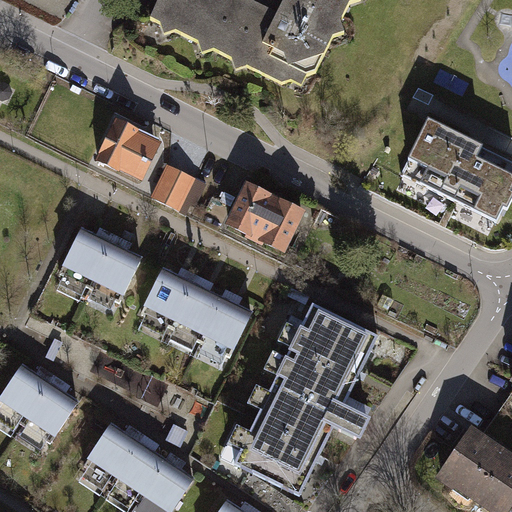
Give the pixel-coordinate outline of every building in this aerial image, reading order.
[(284,0),(277,14),(247,0),(158,0),(147,24),(280,88),(315,77),(331,45),(345,40),(340,25),(347,10),(360,5),(358,0),(284,0)] [(511,185),(511,164),(429,122),(403,173),(496,221),(504,205),(509,207),(511,200),(511,191),(510,190),(511,185)] [(159,145),(113,124),(94,166),(140,187),(159,145)] [(205,185),(167,167),(152,197),(190,216),(205,185)] [(304,215),(245,186),(223,231),(283,260),(304,215)] [(114,245),(83,230),(63,271),(94,286),(114,245)] [(145,261),(114,245),(94,286),(125,301),(145,261)] [(195,284),(164,270),(143,313),(174,328),(195,284)] [(225,299),(195,284),(174,328),(204,342),(225,299)] [(255,314),(225,299),(204,342),(234,357),(255,314)] [(343,404),(376,335),(314,306),(302,331),(290,325),(281,344),(293,350),(289,359),(276,353),(268,371),(280,377),(273,393),(259,387),(250,405),(264,412),(253,435),(238,427),(229,445),(245,453),(239,464),(303,494),(335,426),(360,438),(370,417),(343,404)] [(0,405),(26,423),(52,385),(24,367),(0,401),(0,405)] [(54,442),(80,404),(52,385),(26,423),(54,442)] [(85,465),(113,483),(140,444),(113,425),(85,465)] [(511,511),(511,458),(470,431),(436,482),(481,511),(511,511)] [(113,483),(140,502),(167,462),(140,444),(113,483)] [(140,502),(154,511),(173,511),(195,481),(167,462),(140,502)] [(244,511),(228,501),(220,511),(244,511)]
